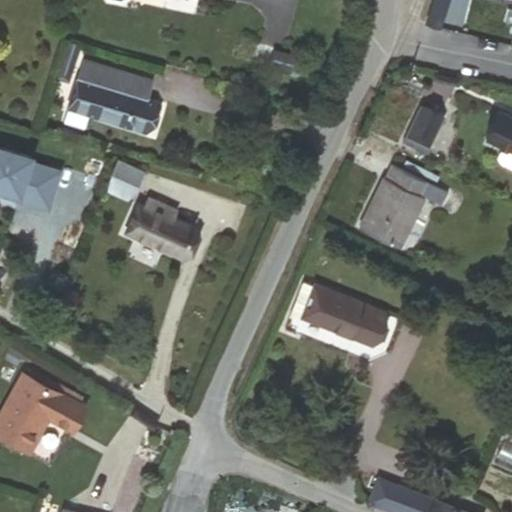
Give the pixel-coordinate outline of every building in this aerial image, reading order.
[(434,0),(426,25),(442,30),(451,0),(434,0)] [(59,77),(70,80),(80,46),(69,43),(59,77)] [(88,114),(148,131),(156,102),(147,100),(153,77),(84,58),(78,78),(75,77),(67,108),(88,114)] [(403,127),(426,138),(442,108),(418,96),(403,127)] [(511,112),(494,104),(481,131),(504,142),(511,146),(511,112)] [(88,114),(67,108),(63,120),(85,126),(88,114)] [(511,146),(504,142),(497,156),(499,162),(511,168),(511,146)] [(57,173),(28,164),(29,159),(0,149),(0,191),(16,196),(15,200),(45,210),(57,173)] [(109,190),(129,199),(142,170),(123,161),(109,190)] [(449,192),(425,181),(386,162),(360,219),(399,237),(419,195),(441,205),(449,192)] [(186,260),(201,229),(175,217),(177,210),(150,198),(147,204),(139,200),(124,232),(186,260)] [(305,322),(317,292),(301,286),(286,322),(305,322)] [(305,322),(373,349),(385,315),(318,289),(305,322)] [(15,362),(20,352),(9,346),(4,356),(15,362)] [(32,367),(28,376),(57,392),(62,383),(32,367)] [(57,392),(28,376),(23,373),(0,414),(0,434),(31,452),(48,420),(71,433),(85,407),(57,392)] [(398,511),(469,511),(381,476),(371,501),(398,511)]
